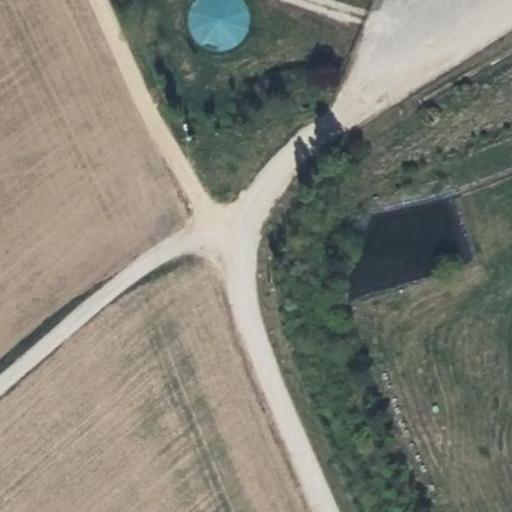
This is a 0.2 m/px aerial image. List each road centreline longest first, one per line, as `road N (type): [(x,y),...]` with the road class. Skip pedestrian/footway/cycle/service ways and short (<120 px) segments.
road 1 (unclassified): [(329,511),(253,322),(243,228)]
road 2 (track): [(104,0),(204,197),(243,228)]
